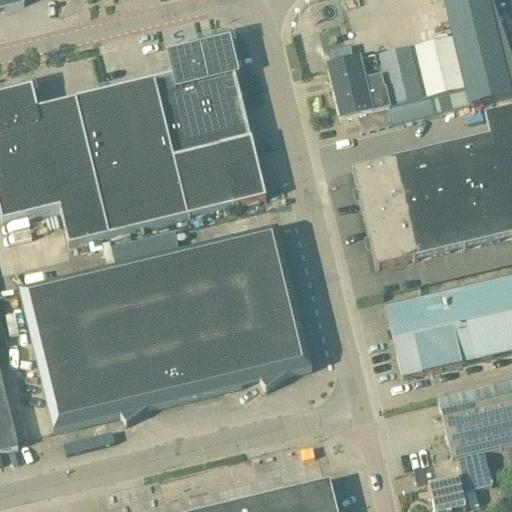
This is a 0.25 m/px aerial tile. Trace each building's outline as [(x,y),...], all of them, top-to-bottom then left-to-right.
[(0,0),(0,15),(24,9),(21,0),(0,0)] [(172,81),(75,104),(37,113),(32,91),(0,99),(0,216),(2,226),(60,212),(69,250),(234,210),(235,211),(266,204),(251,144),(250,144),(235,81),(239,80),(230,43),(167,58),(172,81)] [(453,43),(374,62),(375,64),(387,114),(431,104),(435,119),(469,112),(453,43)] [(511,55),(495,58),(500,94),(511,92),(511,55)] [(340,126),(387,114),(375,64),(360,67),(360,66),(328,74),(340,126)] [(491,140),(352,173),(376,272),(511,239),(511,111),(486,118),(491,140)] [(146,415),(217,398),(222,416),(268,405),(266,396),(286,381),(312,375),(277,233),(18,296),(53,438),(77,432),(82,450),(128,439),(126,430),(146,415)] [(402,382),(511,356),(511,281),(385,312),(402,382)] [(0,457),(18,453),(0,377),(0,457)] [(452,466),(482,459),(504,454),(511,482),(511,481),(511,386),(437,404),(452,466)] [(489,491),(482,459),(452,466),(436,469),(440,487),(427,490),(432,511),(469,511),(476,510),(473,494),(489,491)] [(335,511),(329,486),(223,511),(335,511)]
